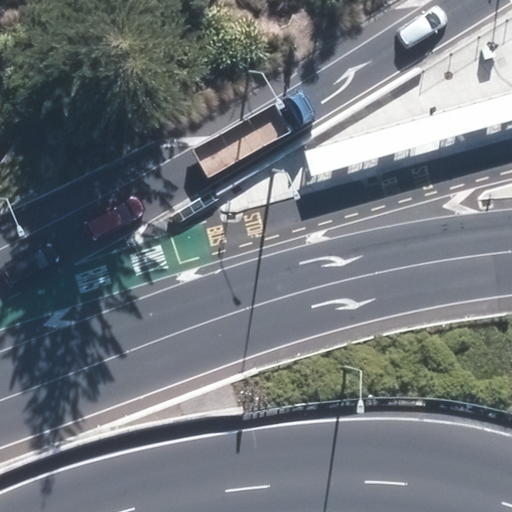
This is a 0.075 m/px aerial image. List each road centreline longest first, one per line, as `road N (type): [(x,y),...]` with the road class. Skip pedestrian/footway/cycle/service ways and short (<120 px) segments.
road 1 (motorway): [(0,277),(133,222),(469,0)]
road 2 (motorway): [(0,399),(213,319),(388,267),(511,250)]
road 3 (motorway): [(511,506),(433,484),(366,479),(251,485),(121,511)]
